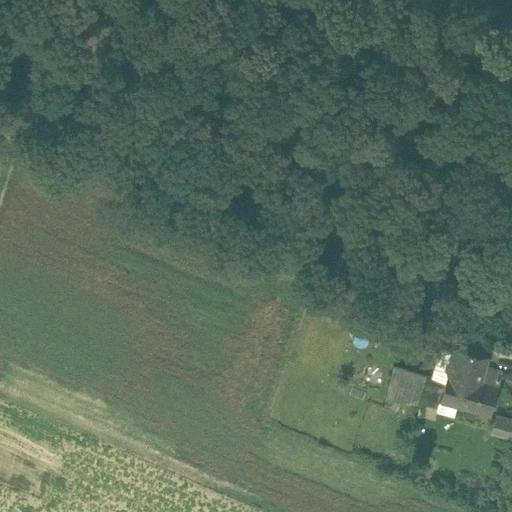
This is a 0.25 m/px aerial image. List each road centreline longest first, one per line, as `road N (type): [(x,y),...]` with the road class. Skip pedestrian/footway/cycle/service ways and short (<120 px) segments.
road 1 (track): [(317,56),(202,156),(46,113),(0,84)]
road 2 (track): [(511,149),(204,0)]
